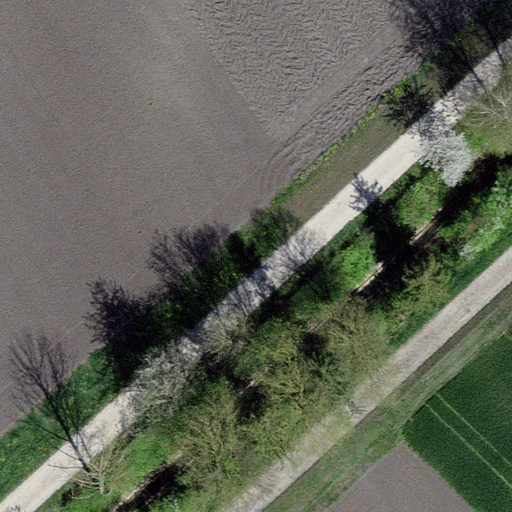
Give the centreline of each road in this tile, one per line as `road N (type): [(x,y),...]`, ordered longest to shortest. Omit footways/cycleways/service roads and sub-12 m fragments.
road 1 (track): [(511,43),(0,511)]
road 2 (track): [(247,511),(511,261)]
